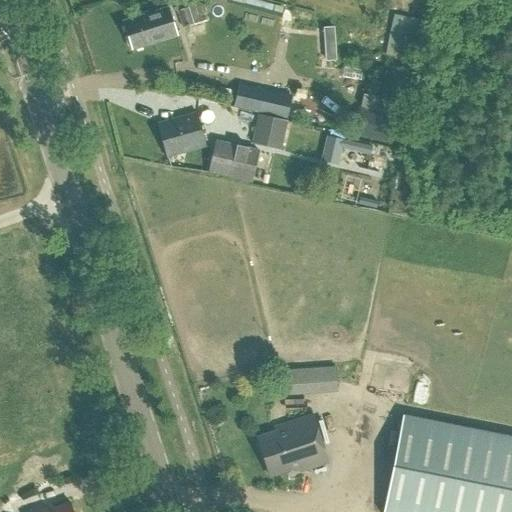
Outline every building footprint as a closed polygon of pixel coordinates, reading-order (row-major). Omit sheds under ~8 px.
[(174,0),(183,28),(205,21),(198,0),(174,0)] [(267,0),(230,0),(230,12),(267,12),(267,0)] [(168,8),(123,22),(132,48),(177,34),(168,8)] [(393,14),(389,33),(408,37),(421,40),(425,21),(393,14)] [(332,28),(322,28),(322,39),(333,39),(332,28)] [(286,119),(291,95),(263,88),(258,113),(286,119)] [(349,132),(380,139),(385,116),(354,109),(349,132)] [(196,112),(158,123),(167,157),(206,146),(196,112)] [(259,115),(252,143),(280,148),(286,121),(259,115)] [(325,137),(320,162),(336,165),(341,141),(325,137)] [(208,172),(251,182),(258,150),(215,141),(208,172)] [(311,369),(299,370),(301,390),(313,389),(311,369)] [(297,472),(326,463),(311,415),(274,426),(276,431),(257,437),(269,476),(285,471),(297,472)] [(511,511),(511,437),(402,415),(382,511),(511,511)] [(75,511),(71,501),(56,507),(54,502),(29,511),(75,511)]
